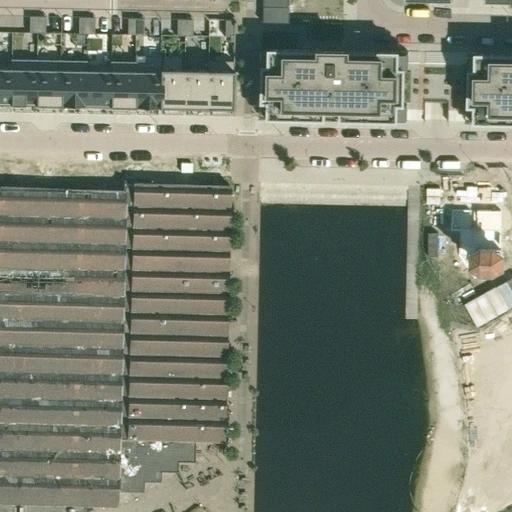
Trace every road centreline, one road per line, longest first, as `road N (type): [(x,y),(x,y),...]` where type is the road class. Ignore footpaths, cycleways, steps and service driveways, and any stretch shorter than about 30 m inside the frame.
road 1 (unclassified): [(245,145),(238,511)]
road 2 (residential): [(245,145),(511,150)]
road 3 (residential): [(0,141),(245,145)]
road 4 (residential): [(369,0),(368,23),(511,25)]
road 5 (residential): [(97,7),(247,10)]
road 6 (unclassified): [(247,10),(245,145)]
